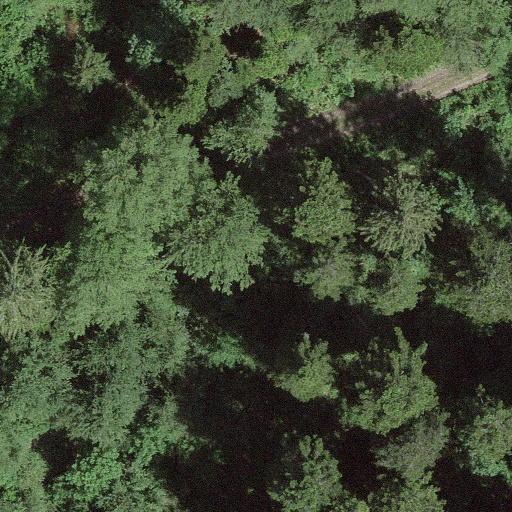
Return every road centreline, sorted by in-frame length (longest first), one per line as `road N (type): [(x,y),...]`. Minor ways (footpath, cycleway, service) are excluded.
road 1 (track): [(0,242),(124,192),(511,62)]
road 2 (track): [(237,511),(289,426),(380,340),(511,191)]
